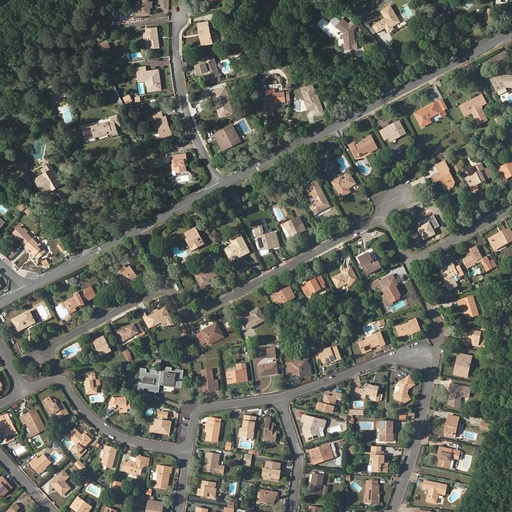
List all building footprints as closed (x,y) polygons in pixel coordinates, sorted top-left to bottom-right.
[(137,0),(138,2),(138,13),(146,12),(146,15),(151,15),(150,8),(149,8),(149,4),(153,4),(152,1),(153,1),(152,0),(137,0)] [(146,12),(138,13),(138,2),(135,3),(136,16),(146,15),(146,12)] [(381,12),(386,19),(374,26),(378,32),(386,28),(389,32),(394,29),(393,27),(401,22),(391,6),(381,12)] [(335,18),(331,22),(337,27),(340,23),(335,18)] [(344,19),(340,23),(337,27),(344,34),(345,49),(358,49),(357,43),(355,43),(354,30),(358,27),(352,21),(350,24),(344,19)] [(212,40),(208,21),(198,23),(200,33),(202,33),(204,42),(212,40)] [(373,34),(377,31),(372,26),(368,29),(373,34)] [(160,47),(157,27),(146,28),(147,32),(144,33),(145,40),(148,39),(149,49),(160,47)] [(202,45),(213,43),(212,40),(204,42),(202,33),(200,33),(202,45)] [(238,42),(227,45),(229,52),(240,50),(238,42)] [(108,44),(99,48),(104,57),(112,52),(108,44)] [(217,76),(214,68),(217,67),(213,57),(207,59),(207,62),(206,63),(208,69),(208,71),(206,72),(208,79),(217,76)] [(147,71),(147,67),(137,68),(139,81),(147,80),(149,91),(162,89),(159,70),(147,71)] [(511,76),(500,76),(491,80),(498,94),(506,90),(505,88),(507,87),(511,87),(511,76)] [(313,85),(301,89),(308,111),(314,109),(317,116),(325,114),(319,95),(317,96),(313,85)] [(233,113),(226,87),(213,91),(214,97),(217,96),(220,107),(217,108),(220,117),(233,113)] [(63,99),(66,98),(63,88),(50,92),(55,107),(65,104),(63,99)] [(273,103),(286,101),(285,92),(276,93),(275,89),(266,90),(267,96),(268,96),(269,106),(273,106),(273,103)] [(127,103),(133,100),(130,93),(123,97),(127,103)] [(487,105),(482,95),(460,106),(465,116),(472,112),(479,125),(487,120),(481,108),(487,105)] [(447,108),(442,99),(439,101),(444,110),(447,108)] [(446,115),(444,110),(439,101),(415,113),(422,127),(431,122),(429,118),(440,113),(442,117),(446,115)] [(162,114),(154,116),(161,137),(170,135),(167,126),(169,125),(166,116),(163,117),(162,114)] [(88,127),(87,125),(81,127),(84,136),(94,133),(96,137),(108,133),(108,134),(112,133),(113,135),(119,133),(116,126),(121,125),(118,115),(112,117),(112,120),(88,127)] [(406,134),(399,122),(381,131),(385,140),(389,138),(389,139),(400,134),(401,136),(406,134)] [(241,141),(233,125),(215,134),(218,139),(220,138),(224,147),(235,141),(236,143),(241,141)] [(355,146),(354,144),(350,145),(356,157),(368,152),(369,153),(378,149),(371,135),(367,137),(369,141),(364,143),(363,141),(355,146)] [(224,147),(220,138),(218,139),(224,150),(236,143),(235,141),(224,147)] [(187,159),(187,154),(174,156),(175,160),(176,164),(174,164),(173,165),(174,170),(177,170),(177,172),(186,171),(185,164),(185,160),(187,159)] [(164,162),(161,156),(153,160),(157,167),(158,167),(158,165),(164,162)] [(445,161),(436,166),(439,172),(441,174),(443,173),(440,168),(446,165),(445,161)] [(459,162),(455,164),(456,166),(459,171),(460,173),(464,171),(459,162)] [(511,174),(511,173),(511,162),(498,169),(501,173),(504,172),(507,178),(511,176),(511,174)] [(45,173),(37,179),(42,188),(50,183),(53,189),(62,184),(51,164),(43,169),(45,173)] [(453,184),(455,182),(449,171),(450,170),(446,165),(440,168),(443,173),(441,174),(439,172),(432,176),(436,183),(439,182),(441,181),(443,185),(445,188),(447,187),(449,187),(452,186),(453,184)] [(494,176),(489,167),(484,169),(488,178),(494,176)] [(481,182),(488,178),(484,169),(472,175),(473,178),(467,180),(471,188),(481,183),(481,182)] [(343,181),(340,177),(333,183),(343,197),(350,192),(348,189),(356,184),(350,176),(343,181)] [(330,206),(317,181),(308,186),(313,194),(316,201),(310,205),(315,214),(330,206)] [(45,193),(53,189),(50,183),(42,188),(45,193)] [(305,188),(309,196),(313,194),(308,186),(305,188)] [(231,192),(236,204),(242,201),(236,190),(231,192)] [(304,228),(299,217),(284,224),(290,236),(295,234),(294,233),(304,228)] [(429,223),(419,229),(424,239),(434,234),(429,223)] [(22,244),(25,247),(33,238),(27,232),(28,231),(25,228),(23,229),(20,226),(14,233),(17,236),(16,237),(19,240),(20,239),(23,242),(22,244)] [(270,249),(279,247),(276,233),(264,236),(263,233),(264,232),(263,228),(260,227),(259,229),(256,233),(261,250),(270,248),(270,249)] [(189,238),(187,240),(193,250),(204,244),(196,228),(186,233),(189,238)] [(290,236),(291,237),(306,230),(304,228),(294,233),(295,234),(290,236)] [(511,240),(511,232),(510,228),(491,238),(496,246),(503,242),(505,245),(511,240)] [(231,239),(234,245),(226,249),(231,259),(239,255),(240,257),(250,252),(241,235),(231,239)] [(43,247),(44,246),(41,243),(39,244),(33,238),(25,247),(28,250),(30,248),(33,251),(32,252),(35,255),(36,254),(39,257),(46,251),(43,247)] [(489,239),(495,250),(505,245),(503,242),(496,246),(491,238),(489,239)] [(463,260),(468,268),(477,264),(476,261),(482,258),(476,246),(470,250),(473,255),(463,260)] [(374,263),(368,252),(359,257),(367,275),(382,267),(378,261),(374,263)] [(453,277),(458,274),(455,267),(453,262),(441,269),(443,273),(447,282),(445,283),(449,290),(458,286),(453,277)] [(487,272),(493,269),(489,262),(485,263),(483,264),(487,272)] [(458,274),(463,271),(460,264),(455,267),(458,274)] [(128,269),(125,266),(119,271),(121,274),(123,273),(126,277),(124,278),(120,281),(126,289),(139,280),(134,272),(131,267),(128,269)] [(209,280),(218,276),(213,266),(197,273),(200,278),(198,279),(202,288),(208,285),(207,281),(209,280)] [(342,271),(343,273),(333,278),(338,288),(348,283),(349,284),(358,280),(350,267),(342,271)] [(325,283),(321,276),(302,286),(308,296),(325,287),(324,284),(325,283)] [(390,280),(388,277),(371,285),(373,288),(380,285),(389,301),(401,296),(395,285),(396,284),(393,279),(390,280)] [(93,298),(97,296),(92,287),(88,289),(93,298)] [(295,297),(290,287),(275,295),(278,300),(280,305),(295,297)] [(74,294),(75,297),(65,302),(67,306),(70,305),(72,309),(76,307),(76,308),(80,306),(81,308),(86,305),(85,302),(93,298),(88,289),(80,293),(79,292),(74,294)] [(473,296),(458,301),(461,309),(465,307),(466,307),(467,310),(466,310),(468,318),(478,315),(473,296)] [(149,317),(148,318),(144,320),(148,329),(161,322),(166,319),(168,323),(170,326),(174,324),(166,308),(159,311),(155,313),(149,317)] [(251,313),(252,315),(243,320),(248,329),(265,320),(259,308),(251,313)] [(34,320),(30,312),(13,320),(19,331),(27,327),(26,325),(34,320)] [(402,325),(398,326),(402,335),(405,333),(406,334),(412,332),(416,330),(416,332),(423,329),(419,318),(411,320),(412,321),(402,325)] [(145,333),(139,322),(119,333),(123,341),(139,333),(141,336),(145,333)] [(202,331),(203,333),(197,336),(202,344),(207,342),(215,338),(216,341),(224,337),(218,326),(210,329),(209,327),(202,331)] [(470,337),(464,336),(463,340),(469,341),(473,342),(473,344),(478,345),(479,342),(484,342),(485,334),(483,331),(484,329),(477,327),(476,330),(476,332),(471,331),(470,337)] [(366,338),(367,340),(358,344),(362,354),(372,350),(371,348),(379,345),(380,346),(385,344),(381,333),(366,338)] [(111,350),(104,337),(95,342),(98,348),(100,347),(104,354),(111,350)] [(326,351),(325,350),(318,352),(322,364),(333,360),(338,358),(339,360),(345,358),(341,347),(338,349),(337,346),(330,348),(330,350),(326,351)] [(457,368),(455,367),(454,374),(468,377),(470,365),(467,365),(469,356),(458,354),(456,362),(458,363),(457,368)] [(303,361),(303,364),(299,365),(296,365),(295,362),(289,363),(290,372),(299,371),(300,375),(304,375),(305,374),(307,374),(313,373),(312,364),(309,365),(309,360),(303,361)] [(260,365),(262,376),(271,375),(271,373),(279,372),(278,362),(260,365)] [(242,370),(238,371),(228,372),(229,381),(240,380),(240,382),(249,381),(247,363),(241,364),(242,370)] [(155,386),(160,387),(160,384),(161,376),(157,376),(157,374),(158,369),(152,369),(152,370),(152,372),(147,372),(147,370),(147,368),(142,367),(141,375),(145,375),(147,376),(146,381),(144,381),(140,381),(139,387),(145,388),(145,387),(145,386),(150,386),(149,388),(149,389),(155,390),(155,386)] [(167,370),(167,372),(162,372),(161,375),(161,376),(160,384),(165,384),(170,385),(175,386),(181,386),(182,381),(179,380),(180,378),(182,378),(183,369),(177,369),(177,371),(173,371),(173,368),(168,368),(167,370)] [(215,380),(213,369),(203,370),(205,379),(206,387),(215,386),(215,388),(217,388),(220,387),(219,379),(215,380)] [(96,375),(95,371),(87,372),(87,376),(88,380),(88,385),(86,385),(87,393),(97,392),(96,385),(99,385),(98,379),(96,379),(96,375)] [(414,384),(409,376),(398,383),(400,386),(400,391),(394,395),(401,405),(411,399),(407,393),(408,388),(414,384)] [(365,383),(364,389),(356,388),(354,396),(359,397),(359,393),(366,394),(374,396),(373,400),(378,401),(380,394),(377,393),(379,386),(365,383)] [(468,397),(470,388),(450,384),(449,389),(451,390),(451,393),(452,394),(452,395),(450,397),(450,399),(449,399),(448,405),(458,407),(459,402),(458,401),(459,396),(460,395),(461,395),(468,397)] [(324,402),(321,402),(320,408),(334,411),(338,396),(343,397),(344,392),(335,390),(334,395),(326,393),(324,402)] [(116,397),(114,396),(110,404),(117,408),(117,406),(117,405),(121,404),(121,406),(121,412),(128,412),(128,408),(128,407),(132,407),(131,401),(128,401),(127,397),(116,397)] [(52,401),(50,397),(43,401),(49,411),(51,409),(54,413),(56,411),(57,413),(60,418),(68,414),(62,402),(58,404),(57,405),(56,403),(54,404),(52,401)] [(24,415),(24,416),(20,418),(24,424),(26,422),(28,422),(34,434),(38,432),(35,426),(43,422),(37,411),(30,414),(29,412),(24,415)] [(16,431),(7,414),(0,417),(0,426),(1,426),(3,425),(4,427),(2,428),(4,431),(2,432),(8,443),(14,439),(11,433),(16,431)] [(324,430),(327,420),(305,414),(303,421),(307,421),(305,428),(307,429),(308,433),(307,434),(309,441),(326,435),(324,430)] [(258,417),(247,415),(245,428),(244,438),(255,439),(258,417)] [(448,428),(446,428),(445,435),(454,437),(459,417),(450,416),(449,419),(448,419),(447,424),(449,424),(448,428)] [(273,418),(269,417),(265,440),(270,440),(270,439),(278,440),(279,431),(276,431),(276,423),(273,423),(273,418)] [(157,419),(156,425),(155,431),(170,433),(172,421),(164,420),(160,419),(157,419)] [(222,423),(211,421),(208,421),(208,426),(210,426),(209,432),(208,440),(219,442),(222,423)] [(385,439),(387,441),(392,441),(392,436),(391,436),(391,434),(393,434),(393,422),(382,421),(381,438),(385,439)] [(26,422),(33,435),(34,434),(28,422),(26,422)] [(69,435),(77,443),(72,448),(75,450),(78,452),(83,446),(90,438),(85,433),(83,435),(75,428),(69,435)] [(331,444),(312,450),(316,461),(334,455),(331,444)] [(74,451),(79,456),(85,449),(83,446),(78,452),(75,450),(74,451)] [(106,451),(105,458),(103,465),(113,468),(118,449),(108,446),(106,451)] [(460,451),(440,447),(439,452),(441,453),(440,457),(438,465),(448,468),(450,458),(458,459),(460,451)] [(385,460),(385,456),(384,456),(382,456),(382,452),(371,451),(371,458),(373,458),(375,458),(374,465),(373,465),(372,471),(387,472),(388,463),(385,463),(384,463),(384,460),(385,460)] [(221,456),(208,454),(207,462),(209,462),(208,471),(224,474),(225,466),(220,465),(221,456)] [(39,459),(37,457),(30,463),(39,474),(47,467),(52,463),(44,455),(39,459)] [(316,461),(316,463),(335,457),(334,455),(316,461)] [(130,463),(125,462),(123,469),(131,471),(139,473),(143,474),(147,459),(139,457),(138,463),(130,461),(130,463)] [(282,464),(269,462),(268,469),(266,477),(266,478),(279,480),(279,479),(281,471),(281,469),(281,465),(282,464)] [(174,468),(161,465),(157,487),(168,488),(170,473),(173,473),(174,468)] [(39,474),(42,477),(50,471),(47,467),(39,474)] [(314,482),(316,482),(315,493),(323,494),(325,475),(315,473),(314,482)] [(70,489),(58,476),(51,484),(57,490),(58,489),(64,495),(70,489)] [(121,490),(123,482),(114,480),(112,488),(121,490)] [(0,497),(3,494),(4,496),(12,488),(5,481),(0,485),(0,497)] [(205,490),(203,490),(200,489),(199,496),(204,497),(208,497),(214,498),(214,494),(217,494),(218,488),(217,488),(217,483),(204,481),(204,486),(205,487),(205,490)] [(445,495),(447,486),(425,481),(423,488),(430,489),(430,490),(431,490),(431,492),(429,492),(427,502),(437,504),(439,493),(445,495)] [(367,494),(365,494),(365,501),(371,501),(371,503),(379,504),(380,497),(378,497),(378,494),(379,494),(379,489),(377,489),(377,485),(377,482),(367,482),(367,494)] [(269,490),(263,489),(263,493),(261,502),(276,505),(276,500),(278,500),(278,497),(280,497),(280,492),(271,491),(271,493),(268,493),(269,490)] [(155,502),(155,497),(144,496),(144,500),(151,501),(149,511),(161,511),(163,503),(155,502)] [(89,511),(93,508),(79,498),(72,508),(77,511),(89,511)]
